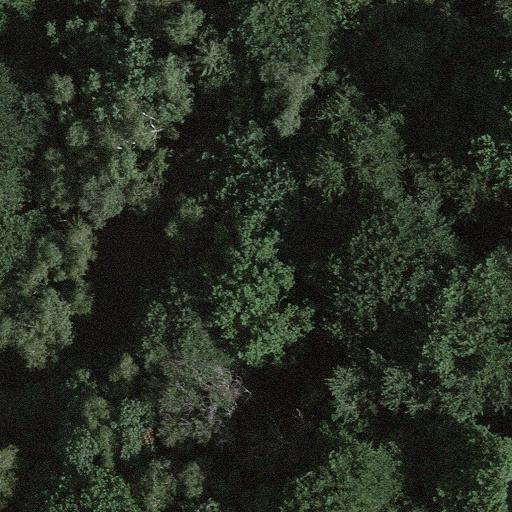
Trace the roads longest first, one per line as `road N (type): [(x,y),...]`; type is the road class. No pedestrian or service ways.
road 1 (track): [(280,0),(114,298),(42,404),(0,417)]
road 2 (track): [(0,210),(54,0)]
